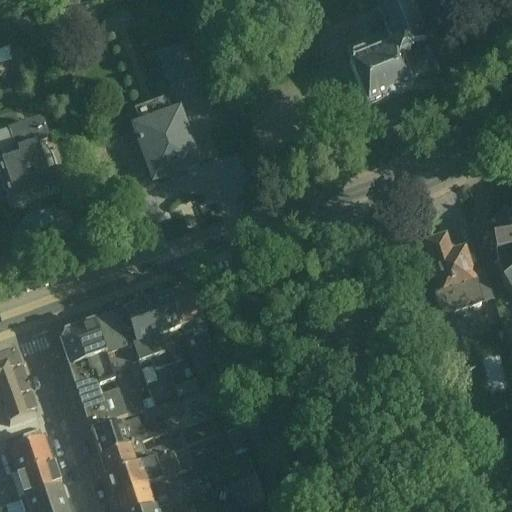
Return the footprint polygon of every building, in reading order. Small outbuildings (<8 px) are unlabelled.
[(350,70),(347,71),(366,117),(395,106),(394,104),(412,96),(418,100),(433,94),(431,89),(437,87),(438,82),(436,72),(433,67),(427,64),(422,66),(415,50),(424,47),(422,42),(423,41),(411,9),(409,10),(407,4),(379,16),(393,52),(370,62),(360,59),(351,62),(350,70)] [(193,45),(156,59),(169,96),(206,82),(206,80),(219,75),(211,50),(197,55),(193,45)] [(139,129),(129,132),(151,191),(166,186),(167,191),(188,183),(186,179),(202,173),(180,114),(171,117),(166,104),(134,116),(139,129)] [(0,136),(0,189),(9,217),(15,215),(17,217),(23,215),(22,211),(61,199),(64,195),(60,184),(53,181),(53,169),(45,153),(48,147),(42,134),(39,131),(13,139),(11,133),(0,136)] [(511,298),(511,218),(473,250),(511,298)] [(437,324),(477,312),(455,238),(415,250),(437,324)] [(171,339),(194,330),(181,295),(158,304),(171,339)] [(171,339),(158,304),(134,313),(147,348),(171,339)] [(127,356),(147,348),(134,313),(114,321),(127,356)] [(127,356),(114,321),(87,331),(100,366),(127,356)] [(103,389),(108,388),(100,366),(87,331),(56,342),(50,353),(67,402),(103,389)] [(0,405),(20,399),(6,362),(0,364),(0,405)] [(82,445),(118,433),(103,389),(67,402),(82,445)] [(0,436),(30,425),(21,399),(0,406),(0,436)] [(152,430),(155,443),(177,438),(175,426),(152,430)] [(82,445),(90,468),(126,456),(118,433),(82,445)] [(0,459),(0,465),(8,486),(44,473),(34,447),(0,459)] [(96,486),(132,474),(126,456),(90,468),(96,486)] [(16,509),(52,496),(44,473),(8,486),(16,509)] [(96,486),(104,508),(139,495),(132,474),(96,486)] [(267,480),(245,486),(252,510),(274,504),(267,480)] [(105,511),(145,511),(139,495),(104,508),(105,511)] [(16,509),(17,511),(58,511),(52,496),(16,509)]
